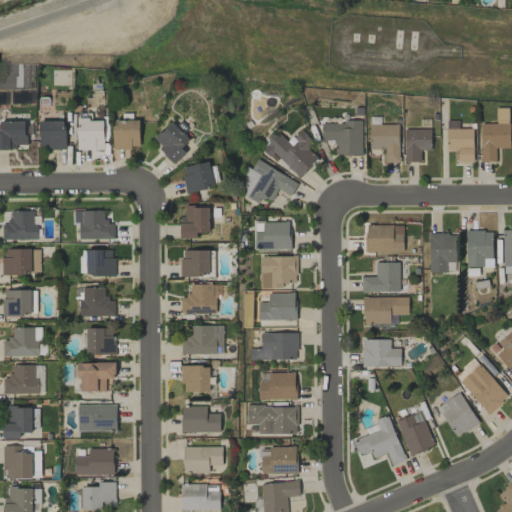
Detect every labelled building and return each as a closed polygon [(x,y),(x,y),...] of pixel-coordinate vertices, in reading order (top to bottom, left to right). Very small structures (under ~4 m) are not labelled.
[(76,119),(77,150),(104,149),(103,119),(76,119)] [(65,121),(40,120),(39,149),(65,150),(65,121)] [(113,148),(139,148),(139,120),(112,120),(113,148)] [(361,120),(343,120),(343,128),(333,128),(333,123),(321,123),(322,138),(336,138),(336,156),(361,155),(361,120)] [(0,121),(0,133),(0,132),(0,149),(16,149),(16,145),(26,144),(25,121),(0,121)] [(188,150),(184,145),(189,140),(171,121),(152,139),(174,163),(188,150)] [(457,162),(473,161),(472,128),(458,128),(458,121),(446,121),(446,150),(457,150),(457,162)] [(398,161),(397,123),(368,125),(369,149),(383,148),(384,162),(398,161)] [(480,123),(480,161),(495,161),(495,148),(509,148),(509,123),(480,123)] [(420,161),(420,150),(430,150),(430,128),(403,129),(403,162),(420,161)] [(298,178),(317,158),(307,149),(314,142),(300,129),(288,142),(278,132),(264,146),(298,178)] [(277,188),(291,195),(298,182),(256,160),(251,169),(249,168),(236,191),(258,203),(262,196),(271,201),(277,188)] [(214,186),(209,161),(181,167),(186,192),(214,186)] [(180,238),(196,238),(196,232),(209,232),(208,206),(184,206),(185,215),(180,216),(180,238)] [(35,210),(11,211),(11,222),(2,222),(2,239),(36,238),(35,210)] [(79,239),(114,238),(114,221),(103,221),(103,210),(73,210),(73,223),(79,222),(79,239)] [(291,248),(290,221),(262,221),(262,232),(254,232),(255,249),(291,248)] [(402,252),(403,225),(365,224),(365,251),(402,252)] [(511,228),(501,229),(502,266),(511,265),(511,228)] [(465,266),(491,267),(492,230),(466,230),(465,266)] [(428,272),(446,272),(446,261),(455,261),(455,233),(428,233),(428,272)] [(39,274),(40,249),(2,248),(2,273),(39,274)] [(114,249),(85,250),(85,276),(114,275),(114,249)] [(181,276),(210,276),(210,249),(180,250),(181,276)] [(260,256),(260,288),(282,287),(282,282),(296,282),(296,255),(260,256)] [(398,261),(374,262),(375,276),(360,276),(361,292),(399,291),(398,261)] [(189,284),(189,295),(180,295),(180,313),(216,313),(215,296),(212,296),(212,283),(189,284)] [(105,287),(77,287),(78,316),(114,315),(114,300),(106,300),(105,287)] [(36,314),(35,289),(2,290),(3,315),(36,314)] [(257,302),(258,320),(295,319),(294,292),(267,293),(268,301),(257,302)] [(407,296),(362,297),(363,324),(390,324),(389,314),(408,314),(407,296)] [(222,325),(190,325),(190,337),(181,337),(181,353),(223,353),(222,325)] [(39,327),(11,327),(12,338),(2,339),(2,356),(39,355),(39,327)] [(114,353),(114,327),(86,328),(86,354),(114,353)] [(501,348),(495,355),(511,372),(511,333),(510,331),(496,343),(501,348)] [(297,358),(297,332),(260,333),(260,348),(249,348),(250,360),(297,358)] [(362,366),(400,366),(399,348),(389,348),(389,339),(361,339),(362,366)] [(78,390),(105,391),(105,378),(114,378),(115,362),(79,362),(78,390)] [(3,393),(36,393),(36,364),(12,365),(12,376),(2,376),(3,393)] [(486,414),(507,398),(481,364),(460,379),(486,414)] [(181,392),(209,391),(209,365),(181,366),(181,392)] [(294,400),(295,373),(268,372),(268,382),(258,382),(257,398),(294,400)] [(453,436),(477,424),(460,392),(437,405),(453,436)] [(116,404),(77,405),(77,430),(116,429),(116,404)] [(257,434),(297,433),(296,405),(245,406),(246,424),(256,424),(257,434)] [(19,438),(19,432),(32,432),(31,406),(4,407),(4,438),(19,438)] [(219,432),(220,413),(206,412),(206,406),(181,406),(181,431),(219,432)] [(395,421),(409,456),(433,445),(419,411),(395,421)] [(387,415),(374,420),(378,430),(352,440),(358,456),(370,451),(372,458),(386,452),(391,465),(404,460),(387,415)] [(40,451),(22,452),(22,445),(3,446),(3,478),(40,477),(40,451)] [(208,472),(208,466),(222,465),(221,446),(183,447),(183,472),(208,472)] [(261,474),(297,472),(296,446),(260,447),(261,474)] [(113,448),(88,448),(88,455),(73,456),(74,474),(113,473),(113,448)] [(511,511),(511,480),(496,493),(503,503),(494,509),(496,511),(511,511)] [(299,495),(298,481),(260,483),(261,511),(287,511),(286,496),(299,495)] [(81,487),(81,509),(101,509),(101,501),(115,501),(115,482),(98,482),(98,486),(81,487)] [(206,483),(180,484),(180,510),(219,509),(218,487),(206,487),(206,483)] [(31,511),(31,487),(8,487),(8,496),(3,496),(3,511),(31,511)] [(40,488),(32,488),(32,511),(40,511),(40,488)]
